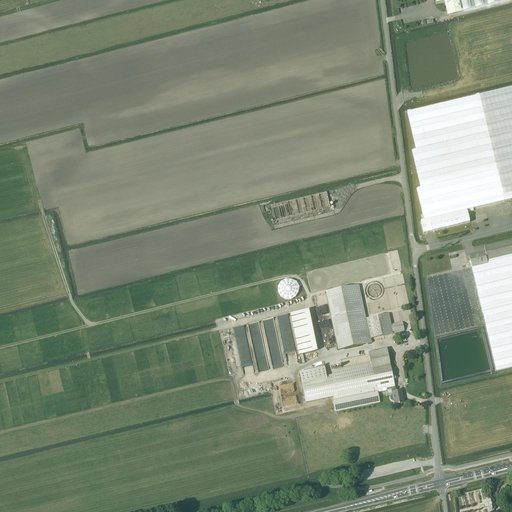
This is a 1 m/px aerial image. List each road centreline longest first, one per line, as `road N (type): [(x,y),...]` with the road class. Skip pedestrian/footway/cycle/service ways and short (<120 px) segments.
road 1 (unclassified): [(413,251),(381,0)]
road 2 (unclassified): [(441,483),(413,251)]
road 3 (secondary): [(322,511),(441,483)]
